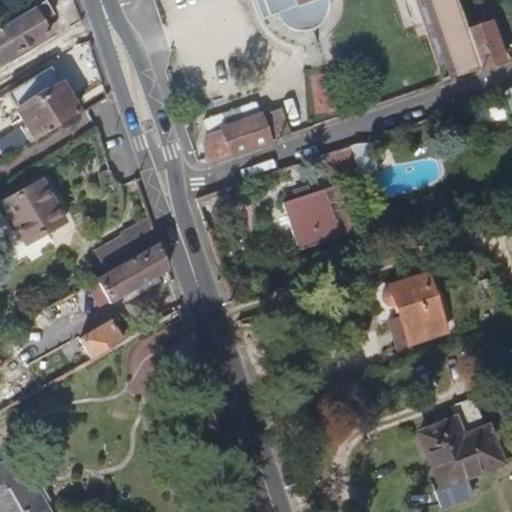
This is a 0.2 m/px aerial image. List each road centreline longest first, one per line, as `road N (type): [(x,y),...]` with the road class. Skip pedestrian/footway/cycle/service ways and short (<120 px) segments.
road 1 (residential): [(178,187),(230,177),(511,78)]
road 2 (primary): [(96,0),(156,195),(190,263)]
road 3 (primary): [(275,511),(190,263)]
road 4 (primary): [(178,187),(140,62),(109,0)]
